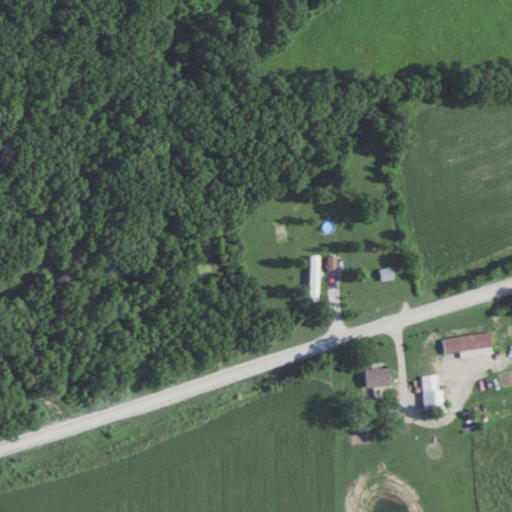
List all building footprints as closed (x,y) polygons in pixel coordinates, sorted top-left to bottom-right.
[(317,256),(307,256),(307,301),(317,301),(317,256)] [(393,279),(390,268),(377,272),(381,283),(393,279)] [(443,355),(490,349),(488,333),(441,339),(443,355)] [(388,369),(364,370),(364,388),(388,387),(388,369)] [(420,411),(442,411),(441,376),(419,376),(420,411)]
